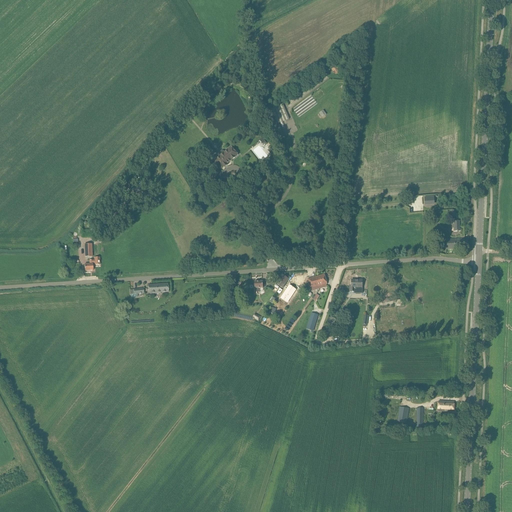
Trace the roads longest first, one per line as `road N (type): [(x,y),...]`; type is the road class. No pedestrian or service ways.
road 1 (unclassified): [(0,286),(274,269)]
road 2 (tertiary): [(478,262),(491,0)]
road 3 (tertiary): [(467,511),(478,262)]
road 4 (unclassified): [(274,269),(478,262)]
